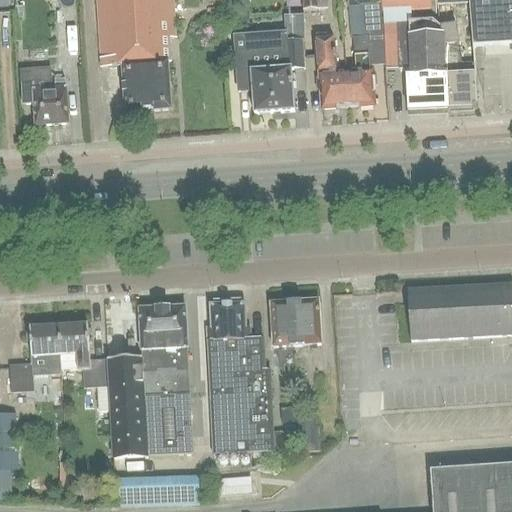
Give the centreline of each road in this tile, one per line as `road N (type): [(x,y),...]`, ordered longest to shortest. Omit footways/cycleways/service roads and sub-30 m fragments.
road 1 (tertiary): [(0,203),(511,164)]
road 2 (unclassified): [(0,285),(511,255)]
